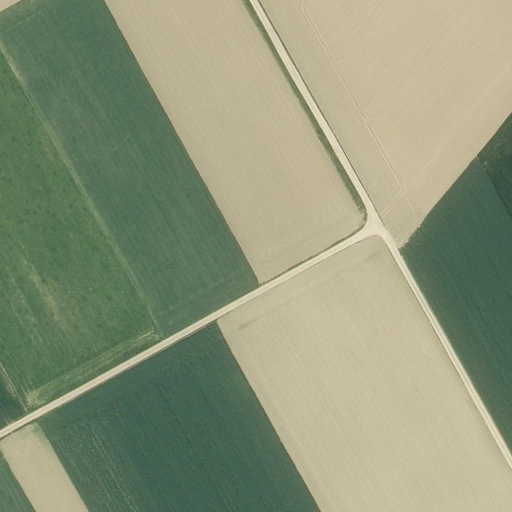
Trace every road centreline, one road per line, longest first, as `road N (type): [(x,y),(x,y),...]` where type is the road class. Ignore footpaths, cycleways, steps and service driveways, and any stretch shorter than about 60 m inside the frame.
road 1 (track): [(378,225),(0,436)]
road 2 (track): [(511,462),(378,225)]
road 3 (track): [(250,0),(378,225)]
